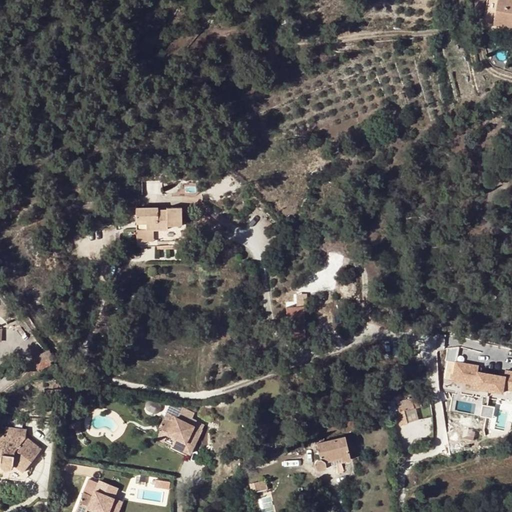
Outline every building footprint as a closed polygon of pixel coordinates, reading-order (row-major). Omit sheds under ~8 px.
[(511,0),(488,0),(484,22),(495,24),(511,27),(511,0)] [(483,27),(486,47),(493,46),(495,24),(484,22),(483,27)] [(167,211),(158,211),(158,207),(137,208),(137,241),(158,241),(158,242),(186,241),(186,221),(182,221),(182,226),(178,226),(178,208),(167,208),(167,211)] [(306,338),(305,308),(286,308),(287,339),(306,338)] [(55,363),(49,350),(31,358),(38,371),(55,363)] [(503,389),(511,390),(511,372),(506,371),(505,377),(477,372),(478,366),(455,362),(452,380),(474,384),(474,388),(502,393),(503,389)] [(453,394),(444,395),(445,403),(454,402),(453,394)] [(411,398),(395,402),(398,412),(414,408),(411,398)] [(171,403),(164,417),(154,435),(164,440),(168,434),(175,438),(172,445),(191,454),(192,452),(203,431),(176,418),(181,408),(171,403)] [(6,428),(5,435),(26,437),(27,430),(6,428)] [(0,434),(0,463),(1,463),(1,467),(2,469),(3,470),(5,470),(6,471),(8,471),(10,470),(11,469),(12,468),(13,466),(13,465),(23,472),(31,462),(38,454),(41,450),(26,437),(5,435),(0,434)] [(341,458),(343,462),(351,460),(345,436),(317,443),(321,460),(319,460),(318,461),(317,462),(316,463),(315,465),(315,466),(316,468),(317,469),(318,470),(319,471),(321,471),(322,471),(324,471),(325,470),(326,469),(327,467),(327,466),(326,463),(341,458)] [(252,477),(255,487),(266,484),(264,474),(252,477)] [(255,487),(256,493),(268,490),(266,484),(255,487)] [(91,501),(80,496),(72,511),(116,511),(119,507),(94,495),(91,501)]
